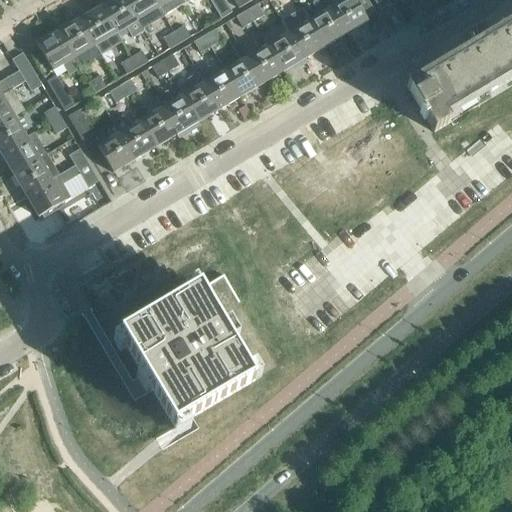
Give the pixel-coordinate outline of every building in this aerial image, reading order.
[(124,0),(114,0),(101,8),(116,34),(138,22),(124,0)] [(124,0),(138,22),(159,9),(153,0),(124,0)] [(153,0),(159,9),(174,0),(153,0)] [(208,0),(221,20),(231,13),(223,0),(208,0)] [(232,0),(238,9),(247,4),(244,0),(232,0)] [(311,21),(326,47),(348,34),(332,8),(330,9),(324,0),(321,0),(314,5),(320,15),(311,21)] [(365,0),(324,0),(330,9),(332,8),(348,34),(367,23),(363,16),(371,11),(365,0)] [(372,0),(381,14),(392,8),(386,0),(414,0),(415,2),(417,0),(372,0)] [(254,22),(263,17),(257,6),(248,11),(254,22)] [(116,34),(101,8),(79,21),(95,47),(100,56),(122,43),(116,34)] [(242,29),(254,22),(248,11),(235,18),(242,29)] [(305,60),(326,47),(311,21),(299,28),(293,17),(281,24),(287,35),(290,33),(305,60)] [(56,29),(58,33),(74,60),(95,47),(79,21),(71,26),(69,21),(56,29)] [(457,120),(511,86),(511,24),(406,88),(421,113),(418,114),(423,122),(425,121),(433,134),(450,124),(452,127),(459,123),(457,120)] [(180,44),(190,38),(184,27),(173,33),(180,44)] [(211,47),(221,42),(214,31),(205,36),(211,47)] [(79,68),(74,60),(58,33),(50,38),(47,34),(34,42),(52,72),(62,66),(69,77),(80,70),(79,68)] [(169,50),(180,44),(173,33),(163,39),(169,50)] [(295,66),(305,60),(290,33),(287,35),(268,46),(284,72),(282,73),(284,77),(297,69),(295,66)] [(200,54),(211,47),(205,36),(193,43),(200,54)] [(282,73),(284,72),(268,46),(247,59),(263,85),(282,73)] [(137,69),(148,63),(141,52),(130,58),(137,69)] [(18,72),(0,82),(0,96),(1,96),(11,90),(24,82),(35,76),(22,54),(12,61),(18,72)] [(169,73),(178,67),(172,56),(162,62),(169,73)] [(127,76),(137,69),(130,58),(120,65),(127,76)] [(263,85),(247,59),(226,71),(241,98),(263,85)] [(158,79),(169,73),(162,62),(151,68),(158,79)] [(198,74),(220,110),(241,98),(226,71),(215,77),(209,67),(198,74)] [(150,78),(146,71),(140,75),(144,81),(150,78)] [(187,80),(193,91),(183,97),(199,123),(220,110),(198,74),(187,80)] [(31,93),(41,87),(35,76),(24,82),(31,93)] [(64,113),(75,106),(57,76),(46,82),(64,113)] [(95,94),(106,88),(99,77),(88,83),(95,94)] [(126,98),(136,92),(130,81),(120,87),(126,98)] [(115,104),(126,98),(120,87),(109,93),(115,104)] [(1,96),(0,96),(0,125),(13,117),(24,111),(11,90),(1,96)] [(199,123),(183,97),(173,103),(167,92),(155,99),(162,109),(177,135),(186,130),(188,134),(201,126),(199,123)] [(49,125),(60,119),(54,108),(43,114),(49,125)] [(156,148),(177,135),(162,109),(140,122),(156,148)] [(67,118),(73,128),(84,122),(78,112),(67,118)] [(13,117),(0,125),(0,154),(26,139),(26,138),(13,117)] [(135,161),(156,148),(140,122),(129,128),(123,118),(113,124),(119,134),(135,161)] [(56,135),(66,129),(60,119),(49,125),(56,135)] [(96,142),(84,122),(73,128),(85,148),(96,142)] [(135,161),(119,134),(98,147),(113,173),(135,161)] [(26,139),(0,154),(12,176),(39,160),(32,148),(36,146),(30,136),(26,138),(26,139)] [(75,168),(85,161),(79,151),(68,157),(74,167),(75,168)] [(39,160),(12,176),(25,197),(58,177),(45,156),(39,160)] [(75,168),(74,167),(58,177),(25,197),(38,218),(41,216),(43,220),(57,212),(55,208),(70,199),(62,186),(79,176),(87,189),(98,183),(85,161),(75,168)] [(478,174),(491,194),(511,180),(497,161),(478,174)] [(284,242),(328,314),(352,300),(308,228),(284,242)] [(199,290),(119,337),(142,376),(147,384),(151,391),(174,429),(192,419),(254,382),(278,368),(239,303),(226,281),(225,279),(223,276),(199,290)]
